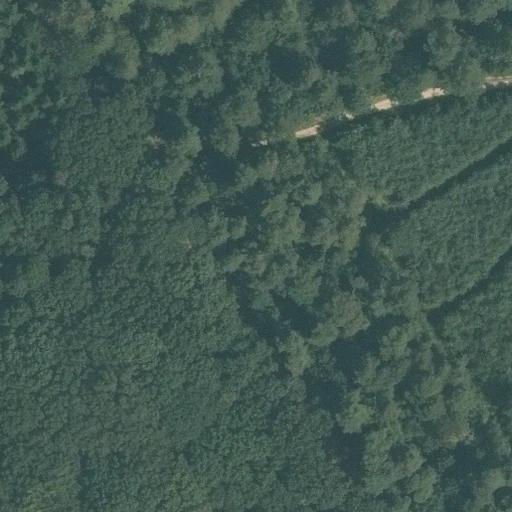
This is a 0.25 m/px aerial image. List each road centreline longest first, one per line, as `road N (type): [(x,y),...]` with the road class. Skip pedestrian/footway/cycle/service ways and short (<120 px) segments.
road 1 (track): [(33,0),(398,511)]
road 2 (track): [(511,70),(406,83),(295,129),(143,158),(0,170)]
